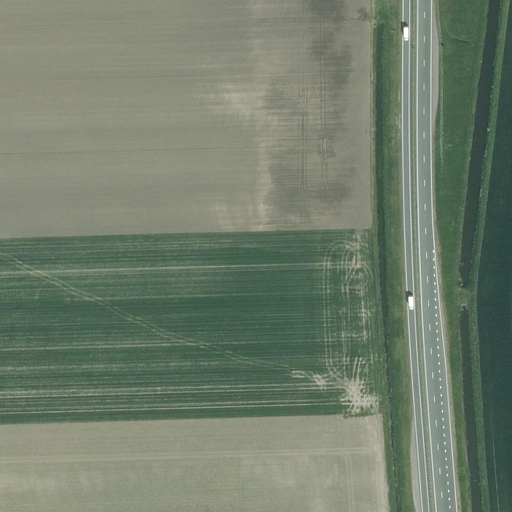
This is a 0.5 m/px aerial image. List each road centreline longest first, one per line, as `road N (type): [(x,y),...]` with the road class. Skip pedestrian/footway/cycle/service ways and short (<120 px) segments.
road 1 (trunk): [(406,0),(404,126),(425,511)]
road 2 (trunk): [(442,511),(427,265),(424,0)]
